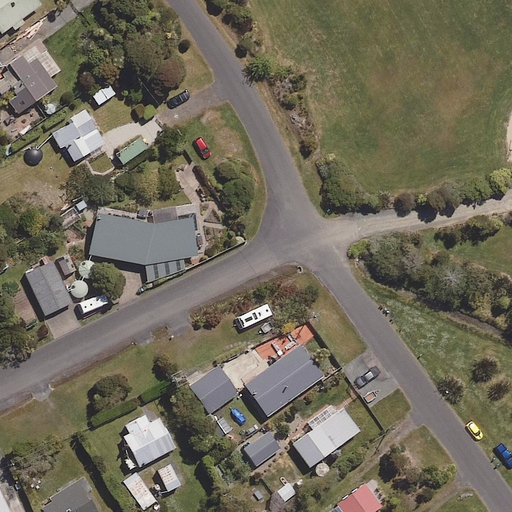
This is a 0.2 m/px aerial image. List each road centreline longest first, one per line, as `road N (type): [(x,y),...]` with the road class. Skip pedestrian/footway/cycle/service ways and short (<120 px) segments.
road 1 (residential): [(305,236),(511,510)]
road 2 (unclassified): [(305,236),(0,385)]
road 3 (residential): [(178,0),(262,128),(305,236)]
